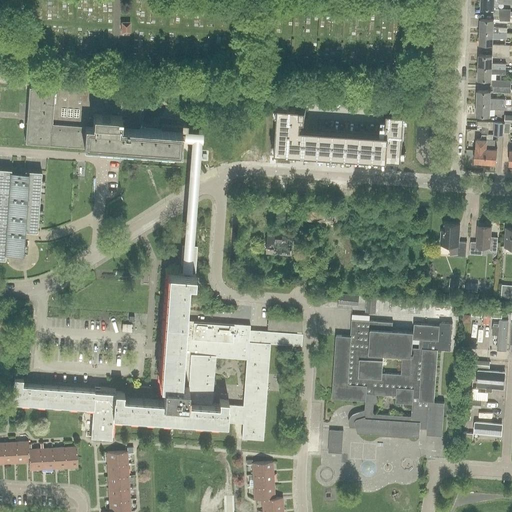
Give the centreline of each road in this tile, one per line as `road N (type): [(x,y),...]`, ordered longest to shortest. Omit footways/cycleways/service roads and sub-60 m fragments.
road 1 (residential): [(302,511),(311,319),(295,299),(220,290),(221,178)]
road 2 (residential): [(221,178),(43,288),(0,291)]
road 3 (residential): [(455,184),(245,170),(221,178)]
road 4 (residential): [(455,184),(464,0)]
